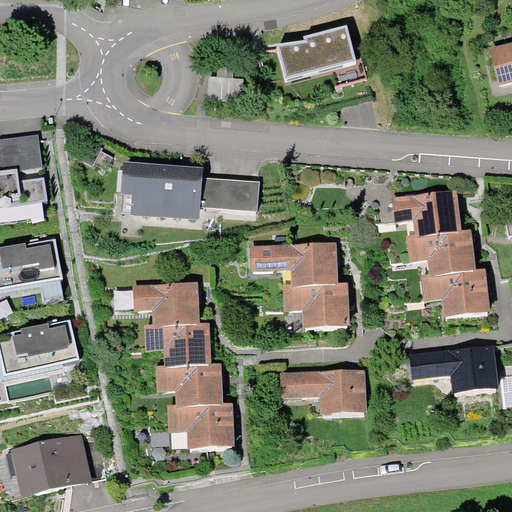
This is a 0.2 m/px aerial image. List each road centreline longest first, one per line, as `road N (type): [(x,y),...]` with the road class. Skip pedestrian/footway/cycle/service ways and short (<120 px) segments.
road 1 (residential): [(511,155),(154,126),(111,111),(97,94)]
road 2 (residential): [(207,511),(333,486),(511,466)]
road 3 (residential): [(109,47),(169,23),(305,0)]
